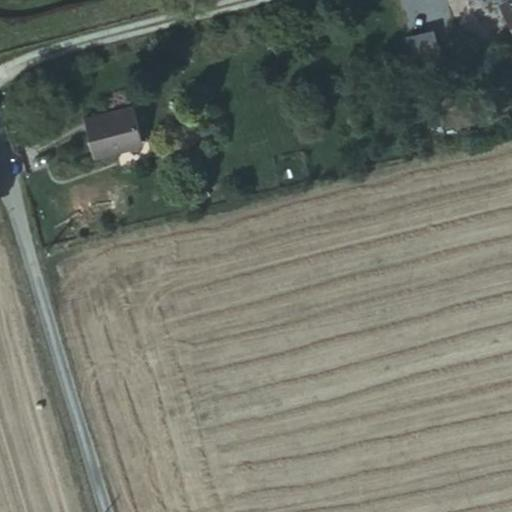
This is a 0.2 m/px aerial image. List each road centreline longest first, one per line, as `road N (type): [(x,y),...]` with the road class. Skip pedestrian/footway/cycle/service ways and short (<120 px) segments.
road 1 (unclassified): [(0,173),(101,511)]
road 2 (residential): [(0,63),(240,0)]
